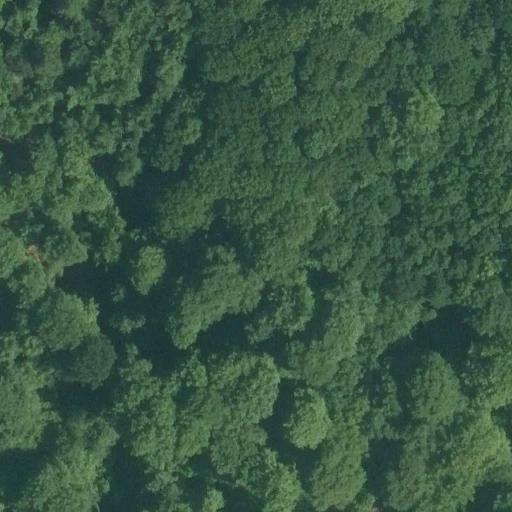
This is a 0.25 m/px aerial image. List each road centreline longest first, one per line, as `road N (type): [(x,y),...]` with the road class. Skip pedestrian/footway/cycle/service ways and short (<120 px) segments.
road 1 (track): [(118,176),(511,335)]
road 2 (track): [(0,479),(118,176)]
road 3 (track): [(118,176),(189,0)]
road 4 (track): [(0,128),(118,176)]
